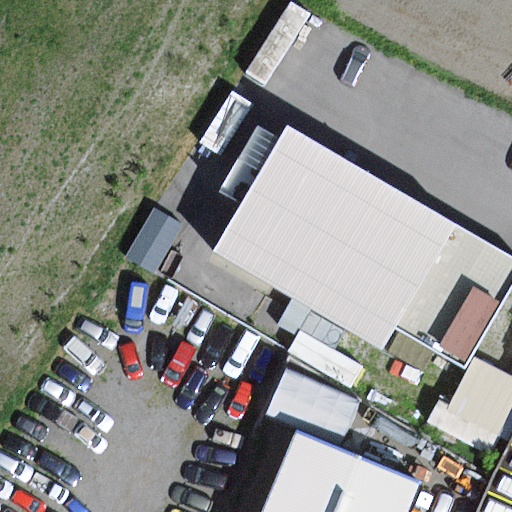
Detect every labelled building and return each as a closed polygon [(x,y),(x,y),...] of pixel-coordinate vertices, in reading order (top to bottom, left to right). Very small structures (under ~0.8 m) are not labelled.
[(511,289),(511,259),(291,126),(215,251),(384,354),(400,328),(464,367),(511,289)] [(292,353),(272,411),(296,420),(301,406),(349,422),(364,377),(292,353)] [(511,433),(511,376),(478,360),(452,411),(509,439),(511,433)] [(409,511),(421,484),(301,434),(268,511),(409,511)] [(511,511),(511,449),(484,503),(511,511)]
